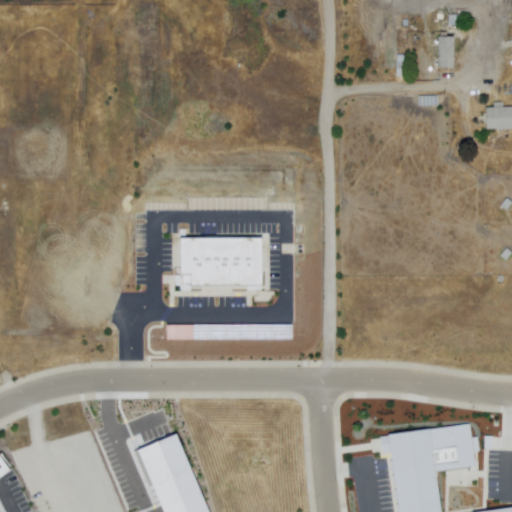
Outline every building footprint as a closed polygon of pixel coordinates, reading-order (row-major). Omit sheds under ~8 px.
[(448,24),(447,16),(463,16),(463,24),(448,24)] [(455,36),(456,70),(440,70),(440,36),(455,36)] [(402,55),(394,55),(394,77),(402,77),(402,55)] [(437,96),(416,96),(416,106),(437,106),(437,96)] [(486,107),(511,106),(511,128),(487,130),(486,107)] [(188,237),(269,236),(270,285),(188,286),(188,237)] [(391,436),(381,438),(383,450),(391,449),(399,511),(438,511),(432,470),(472,464),(470,452),(476,451),(475,437),(468,437),(467,426),(391,436)] [(158,511),(131,449),(173,432),(206,511),(158,511)]
